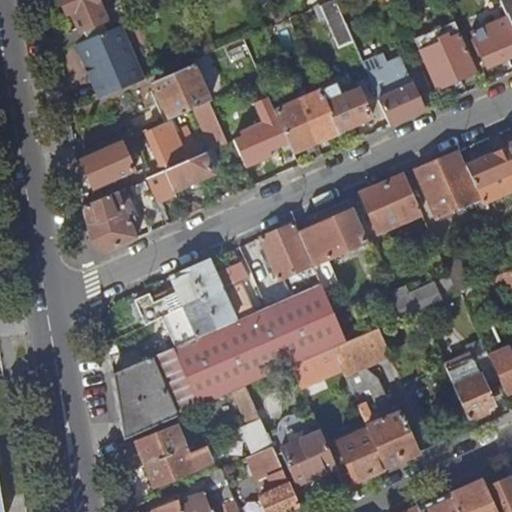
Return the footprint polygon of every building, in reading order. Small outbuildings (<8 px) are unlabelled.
[(72,14),(78,28),(56,38),(58,53),(76,45),(107,32),(103,23),(108,21),(102,7),(107,5),(104,0),(99,0),(98,0),(60,0),(68,16),(72,14)] [(511,0),(497,0),(507,20),(511,32),(511,0)] [(321,7),(339,48),(353,42),(334,1),(321,7)] [(511,32),(507,20),(470,36),(485,70),(511,58),(511,32)] [(414,42),(437,91),(475,74),(453,24),(414,42)] [(76,45),(100,100),(144,82),(120,26),(107,32),(76,45)] [(362,64),(390,127),(423,113),(399,59),(385,65),(382,56),(362,64)] [(154,83),(170,120),(194,110),(209,104),(192,66),(154,83)] [(320,93),(339,134),(371,120),(358,91),(338,99),(332,88),(320,93)] [(320,93),(297,102),(316,144),(339,134),(320,93)] [(275,112),(282,129),(293,154),(316,144),(297,102),(275,112)] [(194,110),(213,151),(227,144),(209,104),(194,110)] [(148,132),(163,167),(186,156),(181,145),(192,140),(186,128),(176,133),(171,122),(148,132)] [(265,137),(276,162),(293,155),(293,154),(282,129),(265,137)] [(81,159),(95,191),(134,174),(126,156),(138,151),(131,137),(81,159)] [(181,145),(186,156),(188,161),(200,156),(192,140),(181,145)] [(467,166),(484,205),(502,197),(495,180),(507,174),(511,185),(511,148),(504,145),(496,148),(496,154),(467,166)] [(417,170),(440,220),(477,204),(481,212),(487,210),(484,205),(467,166),(461,151),(417,170)] [(188,161),(146,179),(157,203),(175,195),(174,192),(213,175),(204,154),(200,156),(188,161)] [(363,194),(380,231),(423,212),(406,175),(363,194)] [(84,207),(90,241),(107,251),(137,238),(134,232),(121,202),(117,192),(84,207)] [(121,202),(134,232),(138,230),(125,200),(121,202)] [(302,232),(320,274),(333,268),(329,258),(369,240),(355,209),(302,232)] [(262,238),(280,279),(314,264),(296,223),(262,238)] [(447,267),(452,280),(459,294),(464,292),(474,287),(462,260),(447,267)] [(192,269),(205,298),(243,282),(250,279),(243,263),(217,274),(211,261),(192,269)] [(320,274),(326,288),(339,282),(333,268),(320,274)] [(137,302),(147,324),(164,317),(205,298),(192,269),(173,278),(179,293),(155,304),(151,296),(137,302)] [(511,270),(502,275),(510,292),(511,290),(511,270)] [(392,292),(404,318),(422,310),(452,297),(459,294),(452,280),(439,285),(438,283),(411,295),(407,286),(392,292)] [(205,298),(218,328),(256,311),(243,282),(205,298)] [(268,307),(294,366),(335,348),(349,342),(322,283),(268,307)] [(452,297),(422,310),(422,311),(426,319),(457,306),(452,297)] [(164,317),(176,346),(218,328),(205,298),(164,317)] [(115,373),(126,440),(178,416),(156,363),(178,353),(202,406),(235,392),(248,386),(294,366),(268,307),(267,306),(256,311),(218,328),(176,346),(115,373)] [(335,348),(344,368),(346,373),(359,402),(370,427),(372,432),(387,466),(420,452),(402,412),(394,414),(379,378),(365,367),(393,355),(381,328),(349,342),(335,348)] [(471,352),(445,363),(448,369),(489,351),(484,339),(469,347),(471,352)] [(294,366),(302,386),(344,368),(335,348),(294,366)] [(511,354),(510,350),(492,357),(502,380),(507,392),(511,389),(511,354)] [(448,369),(470,420),(489,412),(487,408),(495,405),(487,386),(502,380),(492,357),(489,351),(448,369)] [(156,363),(178,416),(202,406),(178,353),(156,363)] [(336,378),(339,385),(335,387),(341,401),(345,399),(349,406),(359,402),(346,373),(336,378)] [(235,392),(248,420),(260,415),(248,386),(235,392)] [(275,431),(282,448),(293,443),(291,438),(309,430),(311,435),(321,431),(314,414),(302,419),(301,418),(300,418),(298,417),(296,416),(294,416),(291,416),(289,416),(286,418),(285,418),(284,420),(282,421),(281,422),(280,424),(280,426),(279,429),(275,431)] [(244,430),(254,454),(273,446),(268,434),(260,415),(248,420),(251,427),(244,430)] [(241,423),(244,430),(251,427),(248,420),(241,423)] [(177,426),(138,443),(147,465),(186,448),(177,426)] [(355,433),(357,438),(372,432),(370,427),(355,433)] [(281,449),(283,454),(296,484),(337,467),(321,431),(311,435),(309,430),(291,438),(293,443),(282,448),(281,449)] [(268,434),(273,446),(278,456),(283,454),(281,449),(282,448),(275,431),(268,434)] [(355,433),(335,442),(337,448),(341,447),(355,480),(387,466),(372,432),(357,438),(355,433)] [(186,448),(147,465),(156,486),(212,462),(206,446),(189,454),(186,448)] [(248,457),(265,495),(261,497),(266,511),(283,511),(299,505),(278,456),(273,446),(254,454),(248,457)] [(214,473),(226,503),(217,507),(218,511),(241,511),(223,469),(214,473)] [(511,511),(511,478),(493,487),(504,511),(511,511)] [(421,506),(423,511),(498,511),(484,479),(421,506)] [(152,511),(212,511),(205,493),(152,511)]
